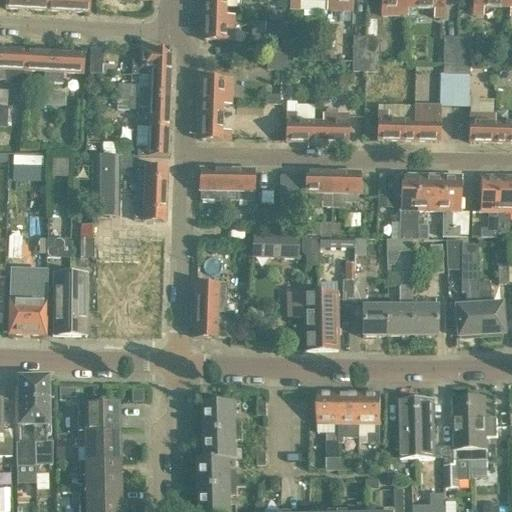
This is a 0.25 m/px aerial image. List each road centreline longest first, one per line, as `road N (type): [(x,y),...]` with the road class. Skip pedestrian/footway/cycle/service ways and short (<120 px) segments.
road 1 (residential): [(511,364),(176,363)]
road 2 (residential): [(511,163),(179,157)]
road 3 (residential): [(176,363),(179,157)]
road 4 (residential): [(176,363),(0,358)]
road 5 (residential): [(166,30),(0,22)]
road 6 (residential): [(161,511),(160,453),(174,411),(176,363)]
road 7 (residential): [(179,157),(181,48),(166,30)]
